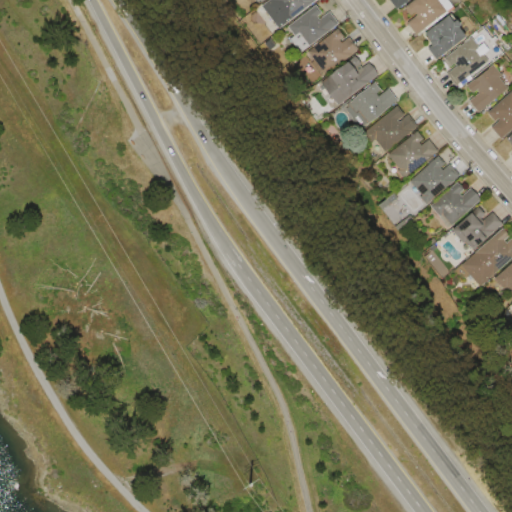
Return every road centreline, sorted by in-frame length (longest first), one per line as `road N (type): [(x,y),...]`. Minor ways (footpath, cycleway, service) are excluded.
road 1 (motorway): [(301,276),(115,0)]
road 2 (motorway): [(227,250),(422,511)]
road 3 (motorway): [(91,0),(227,250)]
road 4 (motorway): [(460,488),(301,276)]
road 5 (tertiary): [(355,0),(511,193)]
